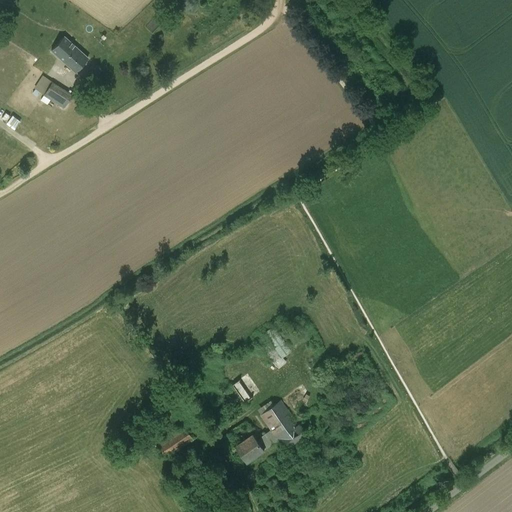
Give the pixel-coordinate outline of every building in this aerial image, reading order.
[(75,73),(88,58),(64,37),(51,51),(75,73)] [(63,109),(72,95),(51,83),(43,96),(40,101),(47,105),(50,100),(63,109)] [(14,114),(9,123),(17,128),(22,120),(14,114)] [(290,350),(274,327),(266,333),(283,357),(289,353),(290,350)] [(323,362),(306,341),(292,351),(308,373),(323,362)] [(365,351),(346,359),(349,365),(368,357),(365,351)] [(252,399),(239,381),(234,384),(246,403),(252,399)] [(299,425),(282,401),(262,414),(273,430),(279,439),(299,425)] [(299,425),(279,439),(288,450),(309,436),(301,424),(299,425)] [(187,429),(160,447),(166,456),(193,438),(187,429)] [(273,430),(258,440),(265,449),(279,439),(273,430)] [(254,434),(237,446),(248,462),(265,449),(258,440),(254,434)]
